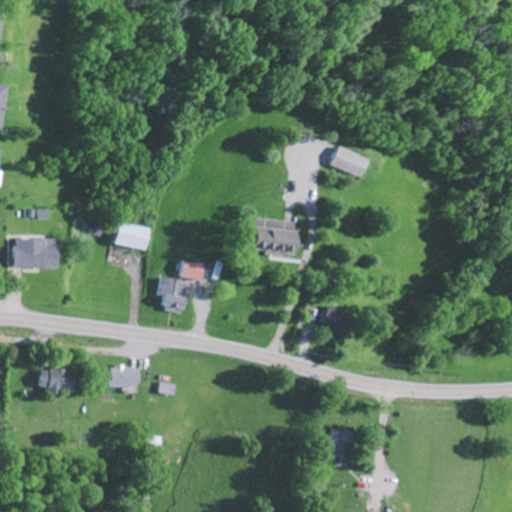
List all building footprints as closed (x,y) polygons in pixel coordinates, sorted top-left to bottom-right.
[(327,167),(356,179),(364,161),(336,148),(327,167)] [(291,223),(248,220),(246,252),(257,252),(257,256),(288,258),(291,223)] [(147,228),(114,225),(112,247),(145,250),(147,228)] [(8,269),(51,270),(52,248),(39,248),(39,241),(9,240),(8,269)] [(199,266),(178,263),(176,279),(197,282),(199,266)] [(155,310),(180,312),(181,282),(157,281),(155,310)] [(345,317),(324,306),(315,324),(336,335),(345,317)] [(71,373),(37,369),(35,388),(43,389),(43,393),(68,396),(71,373)] [(346,461),(351,435),(329,430),(324,457),(346,461)]
